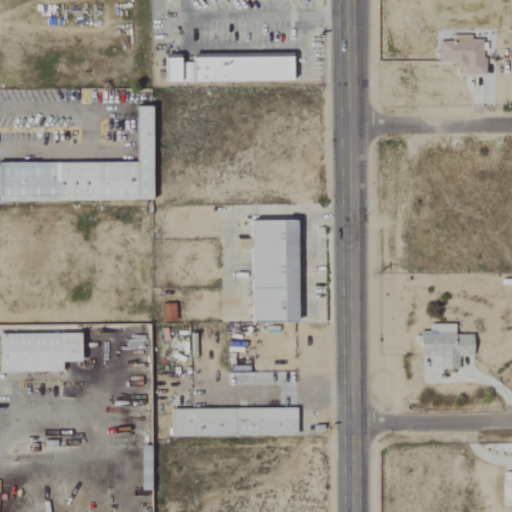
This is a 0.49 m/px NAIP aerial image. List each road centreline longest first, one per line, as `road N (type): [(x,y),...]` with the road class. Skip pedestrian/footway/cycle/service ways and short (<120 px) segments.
road 1 (tertiary): [(351,511),(348,0)]
road 2 (residential): [(511,125),(348,126)]
road 3 (residential): [(350,424),(511,423)]
